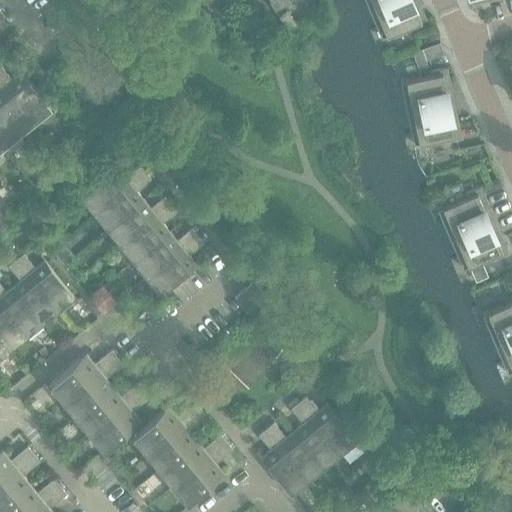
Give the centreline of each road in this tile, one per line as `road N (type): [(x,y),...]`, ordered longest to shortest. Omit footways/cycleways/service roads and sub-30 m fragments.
road 1 (residential): [(256,488),(257,458),(195,384),(124,319),(107,323),(0,412)]
road 2 (residential): [(99,511),(36,433),(18,416),(0,413)]
road 3 (residential): [(461,40),(511,159)]
